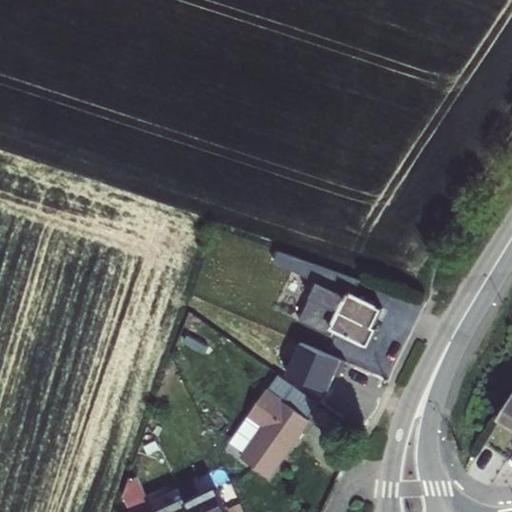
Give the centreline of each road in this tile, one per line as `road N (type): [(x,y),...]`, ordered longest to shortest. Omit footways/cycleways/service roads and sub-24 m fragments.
road 1 (tertiary): [(473,299),(410,404),(392,466),(391,511)]
road 2 (tertiary): [(440,511),(429,460),(432,412),(446,354),(473,299)]
